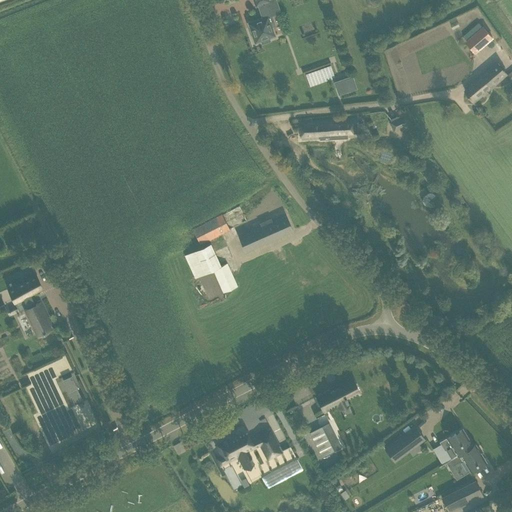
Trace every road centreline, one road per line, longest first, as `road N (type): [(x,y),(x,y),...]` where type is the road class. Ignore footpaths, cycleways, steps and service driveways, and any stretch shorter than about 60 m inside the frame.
road 1 (unclassified): [(9,511),(344,336),(385,329)]
road 2 (unclassified): [(385,329),(375,280),(288,186),(230,97),(193,0)]
road 3 (unclassified): [(385,329),(443,351),(511,419)]
